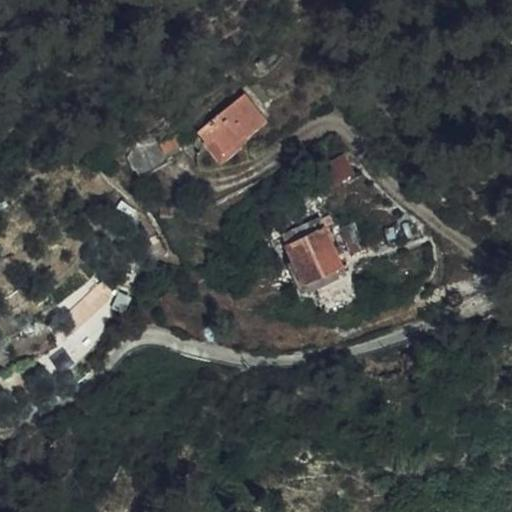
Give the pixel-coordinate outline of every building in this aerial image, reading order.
[(198,132),(207,145),(214,139),(224,150),(243,135),(246,137),(266,122),(245,95),(198,132)] [(186,145),(178,133),(159,144),(167,161),(183,153),(181,147),(186,145)] [(214,139),(207,145),(206,145),(221,165),(249,143),(246,137),(243,135),(224,150),(214,139)] [(136,170),(140,179),(169,163),(167,161),(159,144),(135,150),(127,159),(133,171),(136,170)] [(280,197),(289,212),(323,192),(351,173),(343,158),(280,197)] [(317,278),(319,285),(344,272),(319,220),(282,237),(286,247),(304,284),(317,278)] [(340,230),(349,251),(362,247),(365,256),(390,247),(389,241),(396,238),(392,227),(358,238),(353,225),(340,230)] [(277,252),(279,251),(286,247),(282,237),(272,242),(277,252)] [(304,284),(308,291),(319,285),(317,278),(304,284)] [(63,340),(110,297),(100,286),(64,319),(69,325),(58,335),(63,340)]
